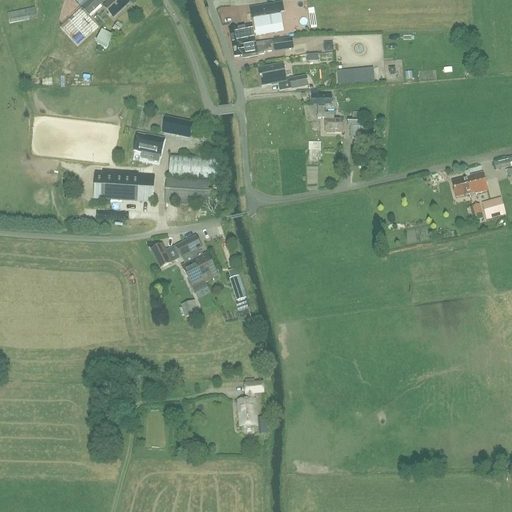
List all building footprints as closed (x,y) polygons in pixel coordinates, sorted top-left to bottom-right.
[(83,21),(103,2),(100,0),(72,0),(80,8),(67,21),(73,28),(82,20),(83,21)] [(126,0),(110,0),(103,7),(113,18),(129,3),(126,0)] [(283,11),(282,2),(252,8),(253,15),(279,10),(279,12),(283,11)] [(34,8),(34,7),(7,13),(9,24),(43,17),(40,6),(34,8)] [(251,15),(253,27),(255,27),(256,36),(274,32),(273,24),(281,22),(279,12),(279,10),(253,15),(251,15)] [(117,22),(113,29),(118,33),(123,26),(117,22)] [(255,44),(252,26),(229,30),(232,48),(255,44)] [(273,41),(273,45),(274,51),(293,49),(291,39),(273,41)] [(266,42),(255,44),(232,48),(234,57),(242,56),(242,59),(251,57),(250,55),(256,53),(257,55),(264,54),(263,52),(271,51),(270,45),(266,46),(266,42)] [(279,85),(288,83),(284,66),(261,70),(263,79),(262,79),(263,87),(279,84),(279,85)] [(338,72),(339,85),(346,85),(345,72),(338,72)] [(292,91),(308,88),(306,78),(291,81),(292,91)] [(325,133),(343,133),(343,119),(333,118),(333,114),(324,113),(324,105),(331,105),(331,94),(311,94),(311,96),(311,105),(318,105),(318,117),(325,117),(325,133)] [(350,126),(349,138),(359,139),(360,126),(363,126),(363,136),(367,136),(368,118),(347,118),(347,126),(350,126)] [(166,119),(163,133),(189,139),(193,124),(166,119)] [(138,135),(135,151),(143,153),(143,154),(161,157),(165,139),(149,136),(149,137),(138,135)] [(320,159),(321,142),(309,141),(308,158),(320,159)] [(169,176),(209,179),(211,157),(171,155),(169,176)] [(511,157),(493,162),(495,170),(511,165),(511,157)] [(154,176),(96,172),(94,198),(152,202),(154,176)] [(472,184),(484,181),(482,172),(469,176),(470,177),(451,182),(453,190),(472,186),(472,184)] [(167,177),(165,204),(207,206),(210,181),(167,177)] [(472,186),(453,190),(456,198),(474,193),(475,194),(487,191),(484,181),(472,184),(472,186)] [(501,199),(482,204),(486,220),(505,215),(501,199)] [(483,219),(479,204),(469,207),(471,216),(475,215),(476,221),(483,219)] [(195,234),(183,240),(205,283),(212,280),(211,277),(218,274),(206,251),(200,254),(196,246),(201,244),(195,234)] [(205,283),(183,240),(174,245),(180,255),(182,254),(184,258),(186,257),(188,261),(180,264),(184,271),(192,286),(200,283),(201,285),(205,283)] [(171,263),(162,244),(150,250),(160,269),(171,263)] [(248,304),(239,276),(229,279),(236,302),(242,300),(244,306),(248,304)] [(198,313),(194,301),(181,305),(182,307),(178,308),(181,316),(184,315),(185,318),(198,313)] [(240,427),(256,426),(254,394),(264,393),(263,381),(244,383),(245,400),(238,401),(240,427)]
